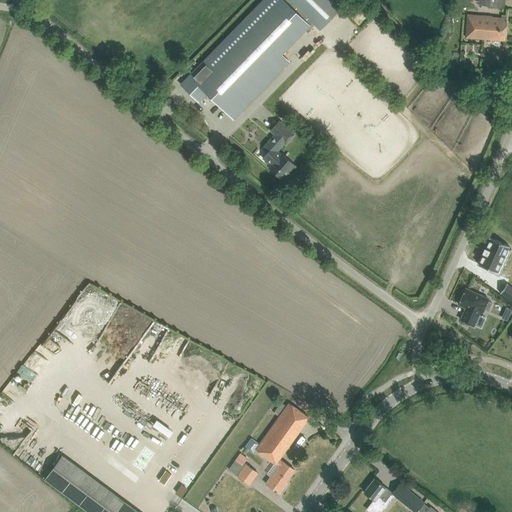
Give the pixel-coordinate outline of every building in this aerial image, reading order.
[(284,0),(263,0),(181,84),(199,102),(207,94),(234,119),(290,62),(282,54),(310,25),(284,0)] [(288,0),(320,30),(342,8),(333,0),(288,0)] [(467,0),(479,2),(478,5),(503,8),(504,0),(467,0)] [(505,18),(495,18),(492,17),(467,15),(466,38),(505,41),(506,21),(504,21),(505,18)] [(294,134),(279,121),(270,131),(274,134),(263,148),(268,152),(262,158),(271,165),(269,168),(276,174),(275,174),(276,176),(278,177),(279,178),(280,178),(282,179),(288,172),(287,170),(293,163),(281,153),(281,154),(277,151),(284,143),(286,144),(294,134)] [(509,246),(490,237),(485,248),(482,253),(483,253),(478,264),(488,269),(487,271),(499,276),(511,249),(508,248),(509,246)] [(511,287),(507,284),(501,293),(511,301),(511,287)] [(466,288),(458,304),(466,308),(460,320),(474,326),(479,314),(481,315),(484,309),(488,311),(492,303),(487,301),(488,299),(466,288)] [(85,377),(81,383),(98,394),(102,388),(85,377)] [(286,406),(281,402),(278,406),(274,413),(278,416),(283,410),(286,406)] [(309,417),(301,411),(289,403),(259,444),(251,438),(245,446),(254,452),(256,449),(275,463),(276,463),(279,465),(271,477),(266,483),(279,493),(285,486),(284,485),(295,470),(282,461),(279,459),(309,417)] [(45,480),(88,511),(139,511),(63,456),(45,480)] [(235,460),(228,469),(250,485),(258,473),(244,463),(242,465),(235,460)] [(364,492),(372,498),(381,506),(386,501),(379,495),(385,487),(375,479),(364,492)] [(400,484),(392,493),(415,511),(416,511),(438,511),(430,506),(429,507),(424,503),(423,503),(400,484)]
